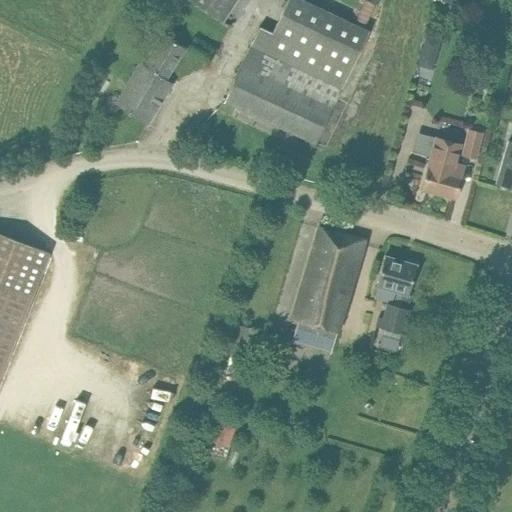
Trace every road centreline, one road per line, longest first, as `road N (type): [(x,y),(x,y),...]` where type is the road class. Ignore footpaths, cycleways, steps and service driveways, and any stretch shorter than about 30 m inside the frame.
road 1 (unclassified): [(511,261),(172,159),(113,158),(0,188)]
road 2 (unclassified): [(435,511),(511,281)]
